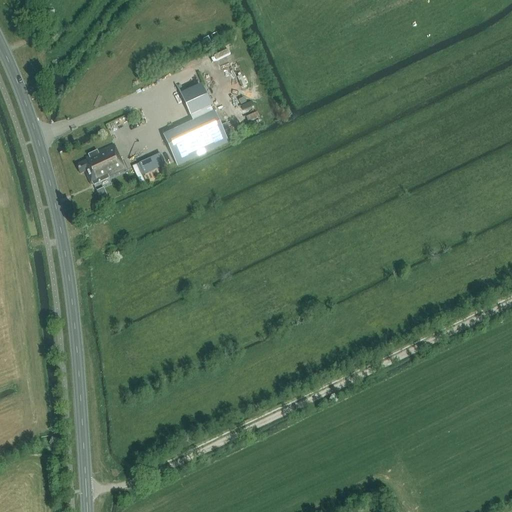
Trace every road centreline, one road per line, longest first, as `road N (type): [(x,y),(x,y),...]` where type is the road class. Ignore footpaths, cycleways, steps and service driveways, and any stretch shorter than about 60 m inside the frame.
road 1 (track): [(82,487),(154,474),(511,302)]
road 2 (primary): [(73,312),(46,169),(0,43)]
road 3 (primary): [(96,511),(89,396),(73,312)]
road 4 (primary): [(73,312),(84,511)]
